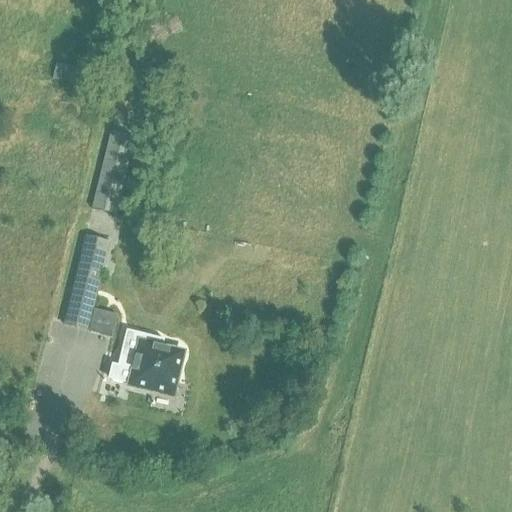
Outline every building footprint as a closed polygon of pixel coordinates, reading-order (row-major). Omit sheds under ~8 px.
[(52,82),(75,86),(78,70),(56,66),(52,82)] [(93,210),(116,216),(135,140),(111,134),(93,210)] [(141,218),(137,235),(142,236),(150,238),(154,221),(145,219),(141,218)] [(85,238),(64,325),(88,331),(89,326),(93,311),(99,286),(109,244),(85,238)] [(164,341),(129,332),(123,356),(125,357),(122,370),(114,368),(111,381),(129,386),(129,387),(154,393),(154,392),(170,396),(173,382),(175,383),(183,354),(162,349),(164,341)]
